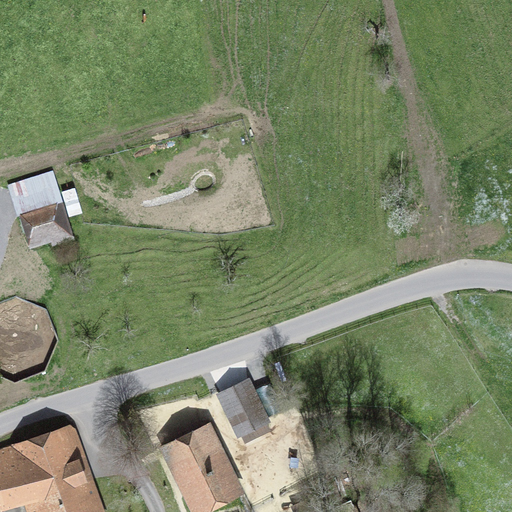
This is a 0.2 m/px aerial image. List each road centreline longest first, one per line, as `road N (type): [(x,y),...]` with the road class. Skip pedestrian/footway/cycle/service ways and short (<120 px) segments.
road 1 (unclassified): [(0,424),(447,278),(511,277)]
road 2 (track): [(156,511),(96,393)]
